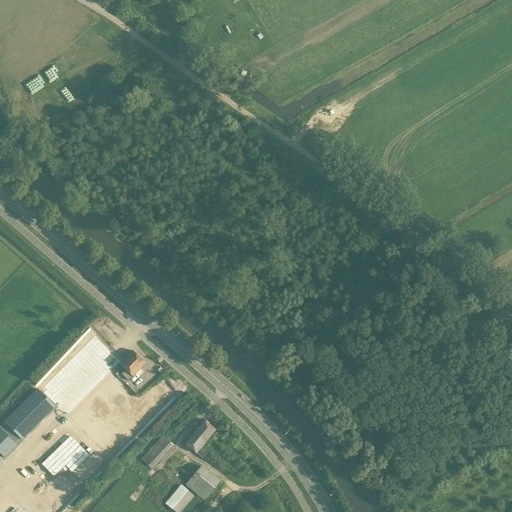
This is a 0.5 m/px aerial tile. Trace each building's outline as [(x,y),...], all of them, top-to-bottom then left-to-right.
[(92,41),(97,36),(90,28),(85,33),(92,41)] [(47,78),(79,66),(75,53),(60,58),(62,63),(44,70),(47,78)] [(118,364),(132,377),(145,363),(131,350),(118,364)] [(84,406),(101,421),(131,389),(114,374),(84,406)] [(27,393),(0,421),(0,434),(11,445),(44,409),(27,393)] [(145,420),(163,403),(159,398),(141,415),(145,420)] [(203,420),(184,443),(196,452),(195,453),(202,459),(207,454),(200,448),(215,430),(203,420)] [(66,424),(66,436),(89,437),(89,431),(82,431),(82,424),(66,424)] [(162,436),(141,460),(151,469),(173,445),(162,436)] [(186,483),(185,485),(204,501),(221,481),(201,465),(200,467),(186,483)] [(180,485),(164,504),(174,511),(181,511),(194,496),(180,485)]
